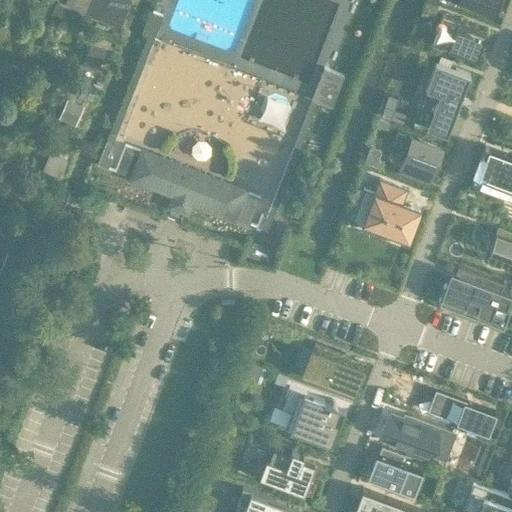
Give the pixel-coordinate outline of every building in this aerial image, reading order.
[(120,27),(129,0),(91,0),(86,14),(120,27)] [(425,0),(420,13),(426,16),(427,12),(433,14),(437,5),(425,0)] [(462,0),(494,16),(498,0),(462,0)] [(157,14),(150,12),(141,35),(146,37),(97,165),(107,169),(111,158),(107,156),(154,37),(162,17),(161,16),(163,12),(158,11),(157,14)] [(485,30),(441,13),(431,40),(476,56),(485,30)] [(97,70),(105,50),(89,43),(81,64),(97,70)] [(447,133),(469,73),(435,60),(434,61),(437,62),(428,86),(425,85),(425,86),(429,88),(417,120),(414,119),(413,120),(447,133)] [(261,215),(257,227),(267,231),(317,103),(318,101),(323,103),(331,106),(343,74),(324,67),(320,79),(265,217),(261,215)] [(389,94),(381,115),(389,118),(393,108),(397,97),(389,94)] [(75,124),(83,104),(67,97),(58,117),(75,124)] [(393,108),(389,118),(403,123),(406,113),(393,108)] [(380,118),(378,124),(388,128),(390,122),(380,118)] [(439,147),(396,131),(389,150),(404,155),(399,169),(427,179),(439,147)] [(370,145),(364,161),(378,166),(380,160),(376,158),(380,149),(370,145)] [(142,152),(126,146),(115,172),(174,195),(173,199),(189,205),(190,201),(249,224),(251,219),(259,198),(243,191),(241,195),(198,179),(200,175),(185,169),(183,173),(141,156),(142,152)] [(511,155),(489,147),(479,173),(482,174),(482,172),(498,178),(498,180),(511,185),(511,155)] [(59,174),(67,157),(50,150),(43,168),(59,174)] [(418,210),(419,208),(417,207),(400,201),(405,188),(379,178),(374,191),(364,187),(362,186),(362,188),(352,215),(351,217),(353,217),(362,221),(364,222),(406,237),(408,238),(408,236),(418,209),(418,210)] [(35,225),(42,209),(26,203),(20,219),(35,225)] [(495,230),(488,248),(511,256),(511,229),(501,225),(499,231),(495,230)] [(248,247),(245,256),(269,264),(272,255),(248,247)] [(0,279),(12,285),(23,258),(6,250),(0,265),(0,279)] [(500,288),(502,282),(457,265),(454,273),(459,275),(457,282),(446,278),(446,280),(444,280),(437,296),(454,302),(455,300),(465,304),(465,303),(468,295),(479,299),(475,309),(475,310),(490,316),(495,302),(505,306),(510,292),(500,288)] [(268,317),(263,330),(288,339),(288,337),(301,342),(305,331),(268,317)] [(303,340),(293,366),(340,384),(350,357),(303,340)] [(344,406),(336,403),(335,402),(334,400),(333,399),(331,399),(330,398),(328,398),(327,398),(325,398),(324,399),(288,385),(281,406),(291,410),(285,426),(330,443),(341,415),(344,406)] [(431,409),(429,413),(452,422),(453,418),(458,419),(486,430),(486,431),(487,431),(488,430),(491,432),(497,418),(493,416),(495,410),(494,410),(493,411),(466,400),(438,390),(431,409)] [(390,412),(381,435),(443,458),(453,430),(406,412),(404,418),(390,412)] [(468,427),(466,433),(493,443),(495,437),(468,427)] [(417,466),(401,460),(404,453),(381,445),(378,451),(375,450),(371,460),(366,474),(408,490),(417,466)] [(311,476),(316,463),(301,457),(303,453),(291,448),(289,453),(282,450),(282,449),(278,447),(277,449),(272,447),(268,458),(265,457),(259,474),(274,480),(310,493),(316,478),(311,476)] [(511,511),(511,496),(472,481),(462,508),(473,511),(511,511)] [(242,487),(236,502),(244,505),(240,511),(300,511),(302,509),(242,487)] [(351,511),(426,511),(427,511),(361,487),(351,511)]
